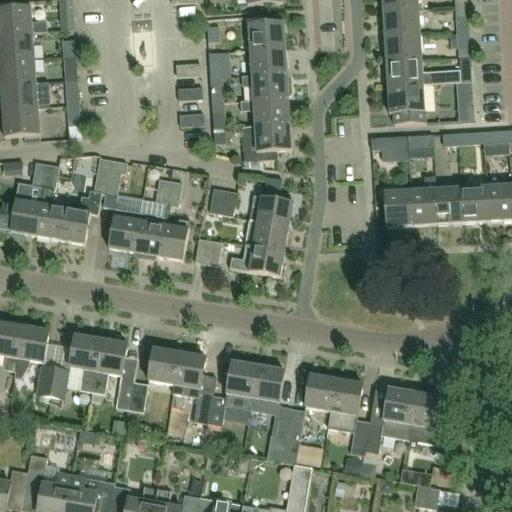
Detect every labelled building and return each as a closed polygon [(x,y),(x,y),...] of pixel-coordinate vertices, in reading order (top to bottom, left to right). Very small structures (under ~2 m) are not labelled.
[(198,7),(197,0),(172,0),(173,8),(198,7)] [(282,0),(246,0),(247,8),(283,6),(282,0)] [(383,0),(384,15),(419,13),(418,0),(383,0)] [(467,0),(447,0),(448,1),(455,0),(455,10),(468,10),(467,0)] [(61,3),(62,9),(60,9),(62,35),(74,34),(73,8),(72,2),(61,3)] [(17,6),(0,7),(0,38),(34,36),(47,35),(46,25),(33,26),(32,11),(30,11),(18,12),(17,6)] [(468,10),(455,10),(457,36),(470,35),(468,10)] [(421,38),(419,13),(384,15),(386,40),(421,38)] [(251,54),(286,52),(284,26),(249,28),(251,54)] [(220,30),(208,31),(209,46),(221,46),(220,30)] [(470,35),(457,36),(459,61),(472,60),(470,35)] [(35,61),(34,36),(0,38),(0,61),(0,64),(35,61)] [(422,63),(421,38),(386,40),(387,65),(422,63)] [(64,59),(76,59),(75,43),(63,44),(64,59)] [(288,77),(286,52),(251,54),(253,79),(288,77)] [(78,84),(76,59),(64,59),(66,85),(78,84)] [(35,61),(0,64),(2,89),(37,87),(35,61)] [(423,79),(422,63),(387,65),(389,90),(424,88),(423,79)] [(211,82),(223,81),(222,65),(210,67),(211,82)] [(201,69),(178,70),(178,81),(202,80),(201,69)] [(253,79),(253,80),(242,80),(242,91),(253,90),(254,97),(254,104),(289,103),(289,101),(292,97),(292,90),(288,87),(288,77),(253,79)] [(224,97),(223,81),(211,82),(212,97),(224,97)] [(460,86),(460,88),(456,88),(456,101),(463,101),(474,100),(473,85),(460,86)] [(37,87),(2,89),(4,114),(39,112),(37,87)] [(426,114),(424,88),(389,90),(391,116),(395,116),(396,128),(426,126),(426,114)] [(203,92),(179,94),(180,105),(203,104),(203,92)] [(67,110),(80,109),(79,94),(66,95),(67,110)] [(254,104),(254,105),(241,105),(241,115),(255,115),(256,129),(291,127),(289,103),(254,104)] [(453,123),(470,123),(469,104),(453,105),(453,123)] [(214,132),(226,131),(225,108),(212,109),(214,132)] [(80,109),(67,110),(70,143),(82,142),(80,109)] [(41,138),(39,112),(4,114),(6,140),(41,138)] [(204,118),(180,119),(181,131),(205,130),(204,118)] [(291,127),(256,129),(243,130),(245,166),(264,164),(263,155),(293,154),(291,127)] [(227,147),(226,131),(214,132),(215,147),(227,147)] [(510,146),(510,134),(495,135),(495,146),(510,146)] [(459,137),(460,148),(475,147),(474,136),(459,137)] [(460,148),(459,137),(444,138),(445,149),(460,148)] [(407,140),(408,162),(434,160),(433,139),(407,140)] [(66,212),(60,242),(85,247),(90,217),(98,219),(102,198),(106,199),(112,164),(100,162),(94,195),(90,195),(89,202),(82,201),(81,207),(80,215),(66,212)] [(112,164),(106,199),(118,201),(122,178),(126,178),(128,167),(112,164)] [(18,196),(15,212),(3,210),(0,230),(12,232),(11,234),(36,238),(41,208),(42,202),(42,200),(48,168),(37,166),(32,189),(19,186),(17,196),(18,196)] [(41,208),(36,238),(60,242),(66,212),(52,210),(53,202),(54,202),(55,194),(56,194),(60,171),(48,168),(42,200),(42,202),(41,208)] [(426,180),(426,193),(412,193),(414,228),(439,227),(436,180),(426,180)] [(462,191),(437,192),(437,180),(436,180),(439,227),(464,225),(462,191)] [(168,209),(172,185),(160,183),(156,207),(168,209)] [(183,187),(172,185),(168,209),(179,211),(183,187)] [(511,187),(488,189),(489,224),(511,222),(511,187)] [(489,224),(488,189),(462,191),(464,225),(489,224)] [(222,218),(226,194),(214,192),(210,216),(222,218)] [(414,228),(412,193),(386,195),(388,230),(414,228)] [(226,194),(222,218),(234,220),(238,197),(226,194)] [(258,225),(289,231),(293,206),(255,199),(253,210),(260,212),(258,225)] [(117,205),(115,213),(109,250),(134,255),(139,225),(141,217),(127,215),(128,207),(117,205)] [(139,225),(134,255),(144,256),(146,261),(154,262),(157,259),(159,259),(164,229),(165,221),(155,220),(153,227),(139,225)] [(164,229),(159,259),(184,263),(190,226),(179,224),(178,232),(164,229)] [(250,224),(246,248),(284,255),(289,231),(258,225),(250,224)] [(199,242),(195,266),(219,270),(223,247),(199,242)] [(246,248),(243,263),(233,261),(231,272),(242,274),(280,280),(284,255),(246,248)] [(15,376),(23,331),(0,326),(0,358),(7,360),(4,374),(15,376)] [(15,376),(14,381),(21,383),(29,370),(30,364),(44,367),(50,335),(23,331),(15,376)] [(96,375),(102,344),(76,340),(71,371),(84,373),(80,394),(93,396),(96,375)] [(96,375),(93,396),(91,405),(102,407),(104,398),(106,398),(110,378),(122,380),(128,348),(102,344),(96,375)] [(176,382),(180,357),(154,352),(149,384),(174,389),(172,397),(173,398),(176,382)] [(206,362),(180,357),(176,382),(173,398),(199,402),(194,426),(208,428),(213,400),(217,382),(203,380),(206,362)] [(259,369),(233,365),(227,402),(226,410),(251,415),(253,402),(259,369)] [(285,374),(259,369),(253,402),(280,406),(285,374)] [(52,401),(56,373),(43,371),(38,399),(52,401)] [(56,373),(52,401),(66,404),(68,392),(70,376),(56,373)] [(331,415),(337,383),(312,379),(306,411),(331,415)] [(331,415),(328,432),(354,437),(356,424),(357,420),(363,388),(337,383),(331,415)] [(130,414),(135,386),(121,384),(116,412),(130,414)] [(149,389),(135,386),(130,414),(144,417),(149,389)] [(364,460),(365,460),(364,466),(377,468),(379,456),(382,440),(407,444),(416,397),(390,392),(384,425),(384,428),(370,426),(364,460)] [(442,401),(416,397),(407,444),(449,451),(454,421),(439,419),(442,401)] [(213,400),(208,428),(209,428),(208,432),(221,435),(222,430),(223,424),(226,410),(227,402),(213,400)] [(287,441),(292,413),(278,411),(273,439),(287,441)] [(292,413),(287,441),(300,443),(305,415),(292,413)] [(356,424),(354,437),(351,458),(364,460),(370,426),(356,424)] [(287,441),(282,466),(296,469),(300,443),(287,441)] [(27,478),(21,511),(65,511),(67,508),(71,480),(58,477),(56,490),(42,488),(47,461),(31,458),(27,478)] [(347,462),(345,476),(360,479),(362,464),(347,462)] [(306,511),(313,472),(294,469),(292,481),(286,511),(306,511)] [(419,489),(430,491),(432,478),(403,473),(401,486),(419,489)] [(0,511),(5,511),(6,511),(8,511),(21,511),(27,478),(12,475),(10,487),(0,485),(0,511)] [(85,482),(71,480),(67,508),(65,511),(109,511),(114,489),(114,487),(99,484),(85,482)] [(114,489),(109,511),(153,511),(157,493),(144,491),(142,503),(128,501),(129,492),(114,489)] [(430,491),(419,489),(415,510),(427,511),(436,511),(440,493),(430,491)] [(157,493),(153,511),(198,511),(200,501),(185,499),(183,511),(169,508),(171,495),(157,493)] [(216,504),(200,501),(198,511),(242,511),(243,509),(231,507),(231,505),(216,502),(216,504)]
